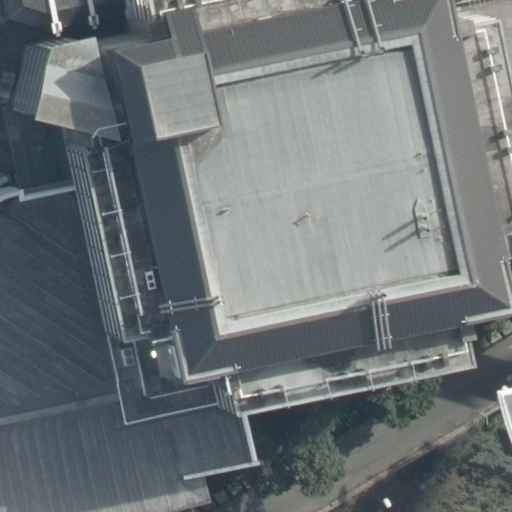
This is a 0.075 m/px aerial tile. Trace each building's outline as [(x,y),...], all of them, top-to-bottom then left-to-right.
[(44,28),(47,37),(69,32),(72,44),(123,32),(115,0),(0,0),(0,4),(3,17),(44,28)] [(56,146),(65,185),(99,340),(143,330),(154,377),(200,368),(209,409),(234,404),(448,361),(437,317),(483,306),(488,322),(511,316),(511,224),(466,16),(439,21),(438,14),(421,18),(418,0),(115,0),(123,32),(72,44),(69,32),(47,37),(25,42),(5,116),(60,129),(63,144),(56,146)] [(466,16),(511,224),(511,223),(511,0),(501,0),(438,14),(439,21),(466,16)] [(13,160),(17,185),(19,196),(65,185),(56,146),(63,144),(60,129),(5,116),(13,160)] [(99,340),(65,185),(19,196),(17,185),(0,188),(0,511),(155,511),(200,501),(194,473),(248,462),(234,404),(209,409),(200,368),(154,377),(143,330),(99,340)]
